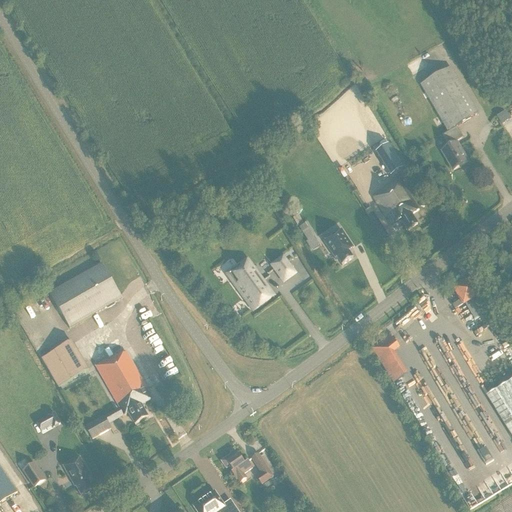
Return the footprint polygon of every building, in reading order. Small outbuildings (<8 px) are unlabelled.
[(415,68),(430,59),(425,51),(410,60),(415,68)] [(453,170),(468,162),(456,142),(463,138),(456,127),(477,114),(450,68),(421,85),(449,132),(442,136),(449,147),(442,151),(453,170)] [(506,125),(500,116),(496,119),(502,127),(506,125)] [(388,146),(376,153),(390,176),(402,168),(388,146)] [(356,157),(364,168),(374,160),(365,149),(356,157)] [(408,231),(418,224),(412,214),(419,210),(401,180),(374,197),(392,227),(402,221),(408,231)] [(308,242),(316,237),(307,223),(299,228),(308,242)] [(337,258),(342,266),(353,259),(348,251),(349,251),(349,250),(352,248),(352,249),(353,248),(342,230),(324,242),(336,260),(337,258)] [(253,313),(276,297),(248,258),(225,274),(253,313)] [(283,258),(272,266),(275,270),(282,279),(293,271),(286,261),(283,258)] [(50,294),(70,329),(122,299),(102,264),(50,294)] [(351,295),(361,292),(357,276),(347,278),(351,295)] [(487,311),(469,282),(455,290),(464,304),(464,303),(474,319),(487,311)] [(386,327),(390,333),(399,325),(395,320),(386,327)] [(89,370),(77,350),(72,341),(42,358),(47,367),(59,387),(89,370)] [(135,425),(148,417),(141,405),(151,400),(126,352),(117,357),(116,355),(96,367),(124,415),(128,413),(135,425)] [(511,380),(486,396),(511,437),(511,380)] [(151,397),(152,411),(160,410),(159,397),(151,397)] [(37,424),(42,433),(52,427),(53,429),(55,429),(59,426),(60,425),(55,414),(37,424)] [(90,436),(92,441),(111,430),(104,418),(83,430),(87,437),(90,436)] [(244,475),(253,469),(248,462),(245,464),(238,455),(237,456),(235,452),(221,462),(226,469),(230,466),(234,472),(232,473),(236,480),(237,480),(240,484),(247,479),(244,475)] [(262,485),(274,477),(258,454),(252,459),(262,474),(257,478),(262,485)] [(89,492),(89,491),(92,489),(87,480),(89,479),(77,458),(63,467),(75,487),(76,487),(81,496),(84,494),(85,494),(89,492)] [(46,481),(35,464),(22,472),(34,489),(46,481)] [(0,511),(0,505),(17,493),(0,468),(0,511)] [(188,476),(178,480),(182,491),(192,488),(188,476)] [(492,479),(496,487),(501,485),(498,476),(492,479)] [(238,511),(230,501),(224,505),(215,492),(193,507),(196,511),(219,511),(220,511),(226,511),(227,511),(238,511)]
